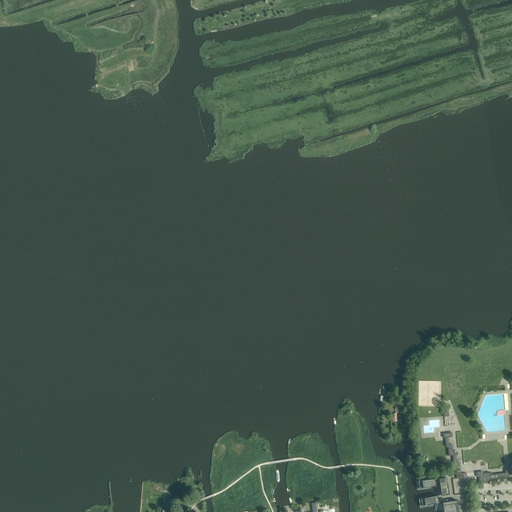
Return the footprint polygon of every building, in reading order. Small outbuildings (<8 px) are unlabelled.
[(457,474),(457,479),(465,478),(465,477),(464,476),(467,476),(466,473),(464,474),(460,474),(459,465),(460,465),(460,462),(457,463),(456,455),(458,455),(457,451),(453,452),(453,448),(453,445),(449,445),(448,438),(452,437),(452,433),(443,434),(443,438),(445,438),(446,447),(447,448),(448,448),(449,456),(453,456),(454,464),(455,466),(456,466),(456,474),(457,474)] [(483,472),(476,472),(476,475),(479,475),(479,477),(479,481),(479,482),(482,481),(483,481),(483,483),(487,483),(487,481),(489,481),(491,480),(490,479),(491,479),(498,479),(498,477),(507,476),(508,474),(511,473),(511,464),(511,465),(511,469),(508,470),(508,469),(505,470),(505,473),(498,474),(490,475),(490,473),(483,473),(483,472)] [(419,489),(431,487),(437,486),(435,479),(436,479),(436,478),(418,481),(419,489)] [(442,495),(449,494),(446,478),(439,478),(440,485),(442,495)] [(422,506),(433,505),(439,504),(437,497),(421,499),(422,506)] [(444,510),(458,508),(457,501),(443,503),(444,510)]
